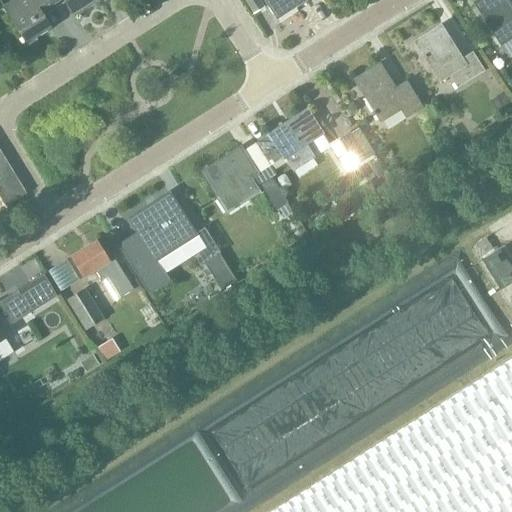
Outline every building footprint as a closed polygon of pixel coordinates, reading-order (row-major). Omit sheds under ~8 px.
[(18,0),(4,9),(25,42),(48,27),(43,20),(55,13),(46,0),(18,0)] [(46,0),(55,13),(66,6),(71,13),(90,0),(46,0)] [(243,0),(252,13),(264,6),(260,0),(243,0)] [(262,0),(275,20),(306,1),(305,0),(262,0)] [(511,9),(505,0),(480,0),(474,4),(500,46),(511,38),(511,9)] [(456,89),(484,72),(472,54),(462,60),(440,26),(413,43),(422,58),(420,59),(423,63),(425,62),(439,84),(449,78),(456,89)] [(405,118),(421,108),(405,83),(394,90),(378,66),(353,81),(373,112),(371,113),(374,117),(375,116),(380,123),(400,110),(405,118)] [(306,110),(268,134),(283,158),(292,171),(313,158),(305,144),(321,134),(306,110)] [(330,147),(346,172),(365,160),(349,135),(330,147)] [(242,147),(257,170),(269,162),(254,139),(242,147)] [(249,180),(256,175),(240,149),(201,173),(226,212),(246,199),(243,196),(254,189),(249,180)] [(0,152),(0,198),(4,206),(25,193),(0,152)] [(287,203),(270,176),(257,185),(273,211),(287,203)] [(169,194),(130,220),(157,262),(196,237),(169,194)] [(101,281),(108,277),(116,290),(129,282),(113,257),(109,260),(96,239),(69,256),(83,278),(95,271),(101,281)] [(480,260),(500,290),(511,281),(511,268),(498,248),(480,260)] [(234,280),(217,253),(204,262),(221,289),(234,280)] [(42,275),(29,284),(42,305),(56,297),(42,275)] [(29,284),(17,291),(31,313),(42,305),(29,284)] [(66,300),(85,330),(103,319),(84,289),(66,300)] [(0,340),(4,338),(0,330),(0,317),(3,315),(10,325),(31,313),(17,291),(0,301),(0,340)] [(511,511),(511,359),(271,511),(511,511)]
